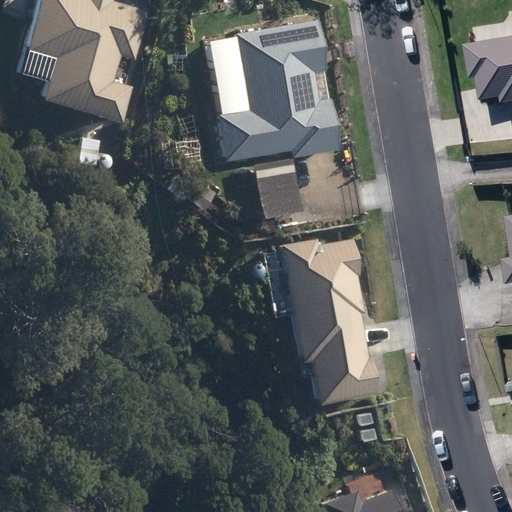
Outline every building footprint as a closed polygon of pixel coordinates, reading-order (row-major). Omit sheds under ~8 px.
[(50,54),(37,95),(117,120),(128,84),(108,78),(116,52),(131,57),(146,9),(117,0),(35,0),(22,46),(50,54)] [(214,112),(222,158),(249,153),(259,213),(296,207),(287,154),(333,146),(324,96),(312,98),(307,70),(322,67),(313,17),(232,31),(245,106),(214,112)] [(511,36),(470,44),(475,74),(480,73),(484,96),(503,92),(504,99),(511,97),(511,36)] [(94,135),(76,134),(75,161),(93,161),(94,135)] [(312,236),(276,243),(297,357),(307,355),(315,399),(372,389),(357,312),(360,311),(347,238),(313,244),(312,236)] [(350,486),(317,498),(322,511),(396,511),(387,488),(355,499),(350,486)]
